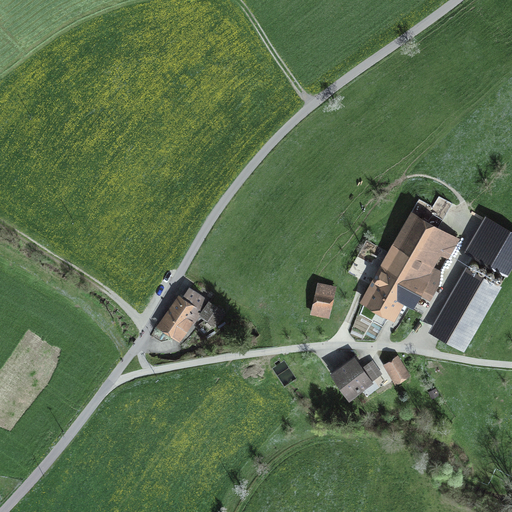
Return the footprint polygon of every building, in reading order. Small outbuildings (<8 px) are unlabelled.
[(458,240),(411,213),(366,290),(372,293),(367,301),(390,314),(401,294),(413,301),(413,302),(417,304),(415,307),(425,313),(432,300),(429,298),(439,281),(440,271),(433,266),(440,253),(448,258),(458,240)] [(465,254),(511,274),(511,270),(511,227),(483,215),(465,254)] [(435,332),(462,347),(497,284),(471,269),(435,332)] [(318,284),(311,312),(328,316),(334,287),(318,284)] [(223,313),(189,288),(178,303),(175,300),(158,324),(172,334),(183,318),(188,321),(196,310),(215,324),(223,313)] [(406,373),(396,357),(384,365),(393,381),(406,373)] [(353,359),(335,372),(350,394),(369,382),(353,359)] [(365,366),(374,378),(380,374),(371,361),(365,366)]
